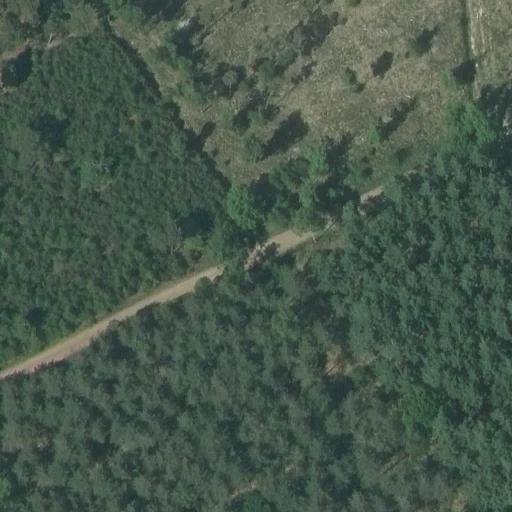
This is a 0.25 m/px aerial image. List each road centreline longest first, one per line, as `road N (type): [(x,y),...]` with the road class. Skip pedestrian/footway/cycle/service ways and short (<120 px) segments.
road 1 (track): [(0,385),(277,248)]
road 2 (track): [(277,248),(511,133)]
